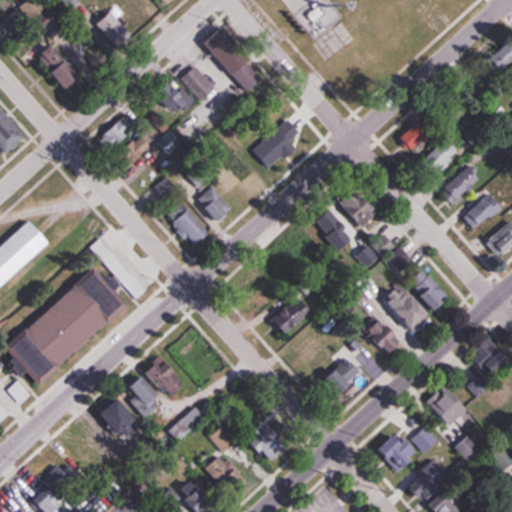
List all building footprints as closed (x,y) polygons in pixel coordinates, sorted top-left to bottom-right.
[(29,0),(3,17),(15,35),(50,12),(42,0),(29,0)] [(136,36),(111,10),(96,25),(121,51),(136,36)] [(250,92),(267,77),(222,27),(205,43),(250,92)] [(68,87),(81,73),(52,44),(38,58),(68,87)] [(215,87),(194,66),(166,94),(187,115),(215,87)] [(0,153),(3,157),(28,138),(1,102),(0,102),(0,153)] [(131,146),(139,156),(155,143),(146,133),(131,146)] [(266,137),(251,152),(274,175),(289,160),(266,137)] [(461,151),(449,137),(422,162),(435,175),(461,151)] [(257,189),(239,164),(221,176),(238,202),(257,189)] [(483,179),(470,165),(442,191),(455,204),(483,179)] [(197,185),(211,178),(206,170),(193,177),(197,185)] [(235,207),(213,185),(198,201),(220,222),(235,207)] [(381,218),(372,189),(346,198),(355,227),(381,218)] [(507,205),(494,190),(466,212),(479,227),(507,205)] [(212,231),(186,205),(169,222),(195,248),(212,231)] [(325,213),(314,224),(341,251),(352,240),(325,213)] [(511,247),(511,219),(493,237),(507,252),(511,247)] [(0,287),(52,243),(33,220),(0,247),(0,287)] [(313,265),(330,251),(309,224),(292,238),(313,265)] [(281,254),(245,286),(263,306),(299,273),(281,254)] [(139,297),(146,289),(122,264),(114,272),(139,297)] [(130,305),(97,268),(12,343),(19,350),(11,358),(26,375),(31,370),(42,382),(130,305)] [(452,299),(430,272),(389,305),(411,332),(452,299)] [(368,333),(391,356),(406,341),(383,318),(368,333)] [(178,343),(200,377),(217,366),(195,332),(178,343)] [(305,363),(326,349),(315,334),(295,348),(305,363)] [(189,381),(163,356),(147,373),(174,398),(189,381)] [(0,375),(8,367),(0,358),(0,375)] [(366,374),(351,358),(324,382),(338,398),(366,374)] [(459,380),(480,397),(489,386),(468,369),(459,380)] [(166,401),(143,376),(126,392),(148,417),(166,401)] [(22,404),(32,395),(19,381),(9,390),(22,404)] [(469,409),(447,384),(426,403),(448,428),(469,409)] [(98,409),(118,437),(140,422),(119,393),(98,409)] [(0,402),(0,423),(10,414),(0,402)] [(249,440),(272,463),(290,445),(267,422),(249,440)] [(210,436),(222,454),(239,443),(226,425),(210,436)] [(484,454),(469,435),(455,446),(470,465),(484,454)] [(385,454),(402,472),(420,454),(403,437),(385,454)] [(251,484),(226,454),(206,470),(232,500),(251,484)] [(46,511),(50,511),(88,482),(68,458),(42,479),(48,487),(35,498),(46,511)] [(450,480),(436,461),(408,482),(430,511),(461,511),(463,511),(444,484),(450,480)] [(205,483),(186,497),(196,511),(214,511),(222,507),(205,483)]
